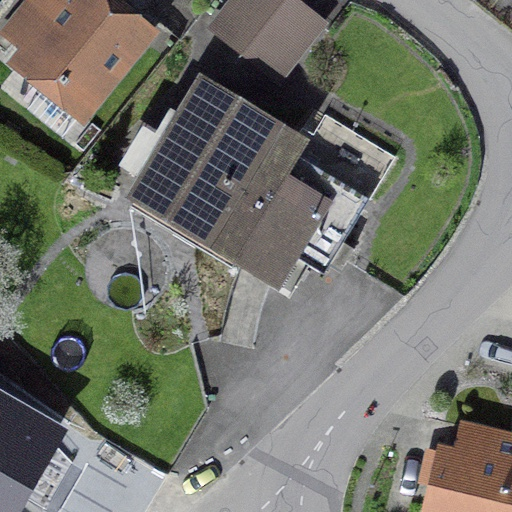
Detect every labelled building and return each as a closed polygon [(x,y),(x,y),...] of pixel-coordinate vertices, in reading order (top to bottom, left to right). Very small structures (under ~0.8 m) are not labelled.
[(31,0),(4,35),(27,54),(16,67),(78,118),(144,36),(99,0),(31,0)] [(314,24),(283,0),(237,0),(212,32),(242,56),(255,39),(284,61),(314,24)] [(293,141),(203,87),(134,202),(270,285),(309,221),(262,192),(293,141)] [(0,511),(21,511),(68,429),(0,389),(0,511)] [(456,458),(439,455),(425,511),(511,511),(511,444),(462,432),(456,458)]
